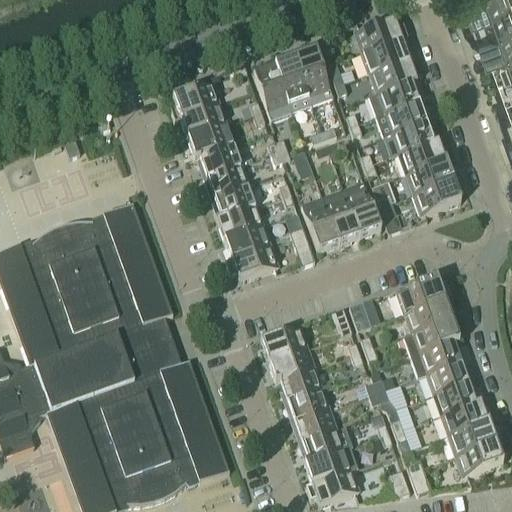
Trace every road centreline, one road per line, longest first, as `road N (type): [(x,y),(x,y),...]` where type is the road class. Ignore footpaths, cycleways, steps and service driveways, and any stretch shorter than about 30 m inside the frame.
road 1 (residential): [(212,328),(418,247),(484,268)]
road 2 (residential): [(212,328),(115,69)]
road 3 (residential): [(510,239),(423,0)]
road 4 (residential): [(115,69),(308,0)]
road 5 (residential): [(281,511),(212,328)]
road 6 (residential): [(484,268),(498,369),(511,398)]
road 7 (residential): [(0,111),(115,69)]
